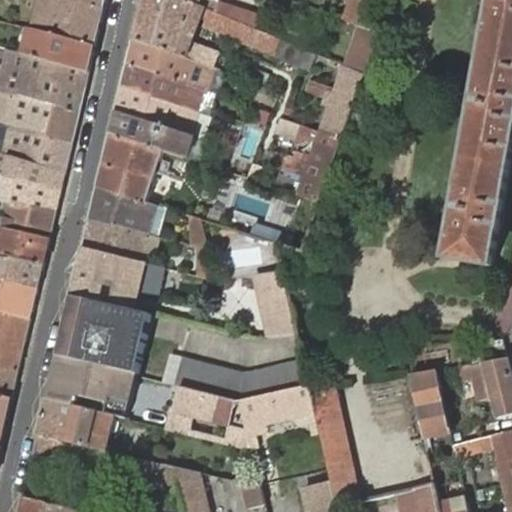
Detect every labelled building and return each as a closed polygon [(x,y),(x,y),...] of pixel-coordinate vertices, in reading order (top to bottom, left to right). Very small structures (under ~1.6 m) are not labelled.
[(43,0),(37,31),(97,47),(106,8),(74,0),(43,0)] [(74,0),(106,8),(107,0),(74,0)] [(185,0),(143,0),(134,40),(178,55),(194,62),(205,66),(212,68),(215,69),(221,54),(197,45),(184,40),(193,15),(202,19),(202,18),(207,19),(204,26),(275,56),(310,70),(316,55),(281,40),(250,27),(203,7),(197,5),(185,0)] [(185,0),(197,5),(203,7),(250,27),(254,15),(217,2),(210,0),(185,0)] [(350,0),(342,20),(357,26),(367,1),(365,0),(350,0)] [(493,21),(450,261),(494,268),(511,165),(511,0),(485,0),(482,19),(493,21)] [(193,15),(184,40),(197,45),(204,26),(207,19),(202,18),(202,19),(193,15)] [(350,53),(372,62),(384,32),(361,27),(350,53)] [(25,55),(91,73),(97,47),(37,31),(26,28),(24,34),(30,36),(25,55)] [(178,55),(134,40),(128,64),(189,85),(199,89),(202,90),(206,91),(212,68),(205,66),(194,62),(178,55)] [(8,66),(87,87),(91,73),(25,55),(24,55),(12,51),(8,66)] [(345,67),(366,76),(372,62),(350,53),(345,67)] [(189,85),(128,64),(123,87),(197,113),(202,90),(199,89),(189,85)] [(18,97),(81,112),(87,87),(8,66),(2,92),(19,95),(18,97)] [(306,197),(322,203),(343,141),(366,76),(345,67),(336,90),(335,94),(329,92),(330,87),(311,81),(307,91),(327,98),(324,104),(331,106),(313,158),(296,151),(294,159),(288,156),(284,167),(301,173),(302,167),(309,170),(300,195),(306,197)] [(123,87),(117,111),(194,135),(199,114),(197,113),(123,87)] [(206,91),(202,90),(197,113),(199,114),(210,117),(217,106),(217,96),(206,91)] [(15,110),(11,127),(74,144),(81,112),(18,97),(19,95),(2,92),(1,92),(0,96),(0,103),(5,104),(4,108),(15,110)] [(111,135),(164,152),(173,154),(188,160),(196,136),(117,111),(111,135)] [(210,117),(199,114),(194,135),(205,139),(210,117)] [(318,131),(281,120),(276,134),(297,140),(298,134),(315,139),(318,131)] [(5,154),(67,173),(74,144),(11,127),(8,141),(5,154)] [(239,134),(223,129),(218,143),(234,148),(239,134)] [(99,187),(148,203),(151,191),(157,173),(164,152),(111,135),(99,187)] [(205,139),(196,136),(188,160),(199,163),(206,140),(205,139)] [(0,152),(2,154),(5,154),(8,141),(0,138),(0,152)] [(0,164),(0,175),(1,175),(62,194),(67,173),(5,154),(2,154),(0,164)] [(5,202),(10,203),(58,213),(62,194),(1,175),(0,177),(0,180),(11,183),(5,202)] [(166,209),(157,206),(148,203),(99,187),(91,222),(149,236),(154,219),(163,222),(166,209)] [(0,253),(46,265),(52,240),(58,213),(10,203),(7,216),(1,215),(0,219),(0,221),(6,223),(4,230),(0,228),(0,253)] [(208,250),(202,221),(193,218),(193,246),(201,248),(208,250)] [(159,238),(149,236),(91,222),(85,248),(152,265),(159,238)] [(167,269),(152,265),(85,248),(73,296),(101,302),(136,310),(141,294),(160,299),(167,269)] [(208,250),(201,248),(199,277),(201,277),(216,280),(208,251),(208,250)] [(0,279),(40,289),(46,265),(0,253),(0,279)] [(270,338),(300,334),(288,283),(287,277),(258,283),(270,338)] [(0,310),(33,319),(40,289),(0,279),(0,310)] [(136,310),(101,302),(73,296),(69,316),(66,328),(59,356),(130,374),(139,377),(148,334),(153,314),(136,310)] [(0,367),(20,372),(27,344),(33,319),(0,310),(0,367)] [(508,357),(504,341),(473,347),(477,364),(508,357)] [(130,374),(59,356),(52,386),(74,391),(76,383),(111,392),(109,401),(123,405),(130,374)] [(254,400),(312,387),(306,360),(247,374),(185,358),(178,387),(181,387),(184,388),(243,403),(254,400)] [(511,416),(511,372),(509,360),(487,365),(486,364),(478,365),(483,382),(490,380),(500,419),(511,416)] [(20,372),(0,367),(0,396),(14,399),(20,372)] [(438,371),(414,375),(427,436),(453,432),(443,390),(438,371)] [(322,433),(314,395),(312,387),(254,400),(243,403),(247,427),(252,450),(261,448),(256,428),(309,415),(314,435),(322,433)] [(247,427),(243,403),(184,388),(179,410),(173,408),(167,429),(252,450),(247,427)] [(362,501),(357,480),(337,391),(314,395),(322,433),(334,483),(339,506),(362,501)] [(0,444),(3,445),(14,399),(0,396),(0,444)] [(116,417),(49,400),(41,436),(108,452),(109,447),(116,417)] [(453,432),(427,436),(430,451),(456,447),(455,446),(453,432)] [(511,511),(511,432),(455,446),(456,447),(458,460),(497,449),(511,510),(511,511)] [(108,452),(41,436),(35,458),(182,493),(176,468),(132,458),(108,452)] [(209,511),(201,474),(176,468),(182,493),(186,511),(209,511)] [(245,484),(250,511),(271,507),(266,480),(245,484)] [(340,511),(339,506),(334,483),(305,489),(310,511),(340,511)] [(443,511),(441,503),(437,485),(400,493),(403,511),(443,511)] [(82,511),(25,498),(22,511),(82,511)] [(452,501),(441,503),(443,511),(470,511),(470,508),(454,511),(453,504),(452,501)]
